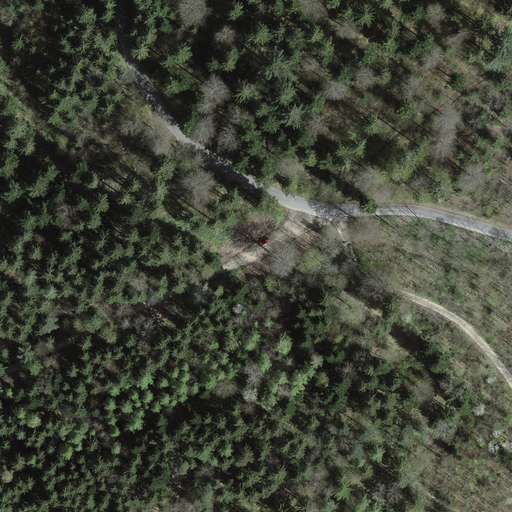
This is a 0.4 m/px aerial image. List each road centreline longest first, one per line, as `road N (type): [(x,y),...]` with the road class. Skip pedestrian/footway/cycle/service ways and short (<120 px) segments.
road 1 (tertiary): [(511,236),(419,210),(299,201),(234,175),(195,146),(147,88),(117,0)]
road 2 (track): [(332,207),(301,230),(0,369)]
road 3 (track): [(332,207),(352,264),(460,322),(511,383)]
